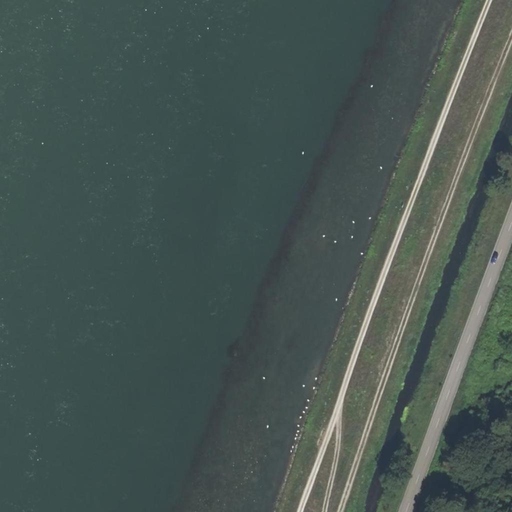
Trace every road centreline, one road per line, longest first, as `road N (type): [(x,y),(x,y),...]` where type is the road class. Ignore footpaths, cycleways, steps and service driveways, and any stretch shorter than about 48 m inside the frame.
road 1 (track): [(491,0),(299,511)]
road 2 (tertiary): [(406,511),(511,236)]
road 3 (track): [(341,390),(328,511)]
